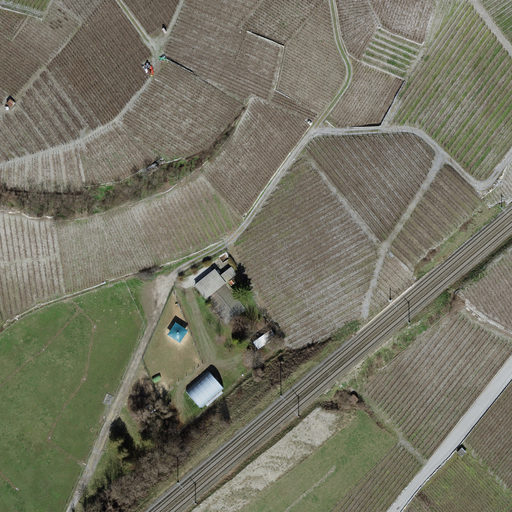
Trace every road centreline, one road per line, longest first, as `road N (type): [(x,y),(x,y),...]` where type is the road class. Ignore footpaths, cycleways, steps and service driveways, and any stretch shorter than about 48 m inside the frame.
road 1 (track): [(511,154),(485,187),(474,186),(418,132),(312,134),(235,241),(170,283)]
road 2 (track): [(71,511),(170,283)]
road 3 (unclassified): [(395,511),(511,365)]
road 4 (track): [(330,0),(347,80),(312,134)]
